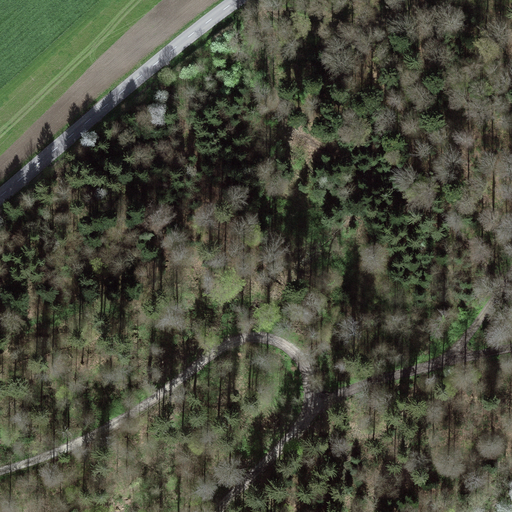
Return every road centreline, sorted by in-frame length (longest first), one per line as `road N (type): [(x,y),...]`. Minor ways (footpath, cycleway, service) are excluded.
road 1 (residential): [(0,470),(117,423),(229,344),(263,339),(302,365),(307,405),(288,437),(214,511)]
road 2 (tertiary): [(0,198),(235,0)]
road 3 (track): [(297,426),(367,381),(438,364)]
